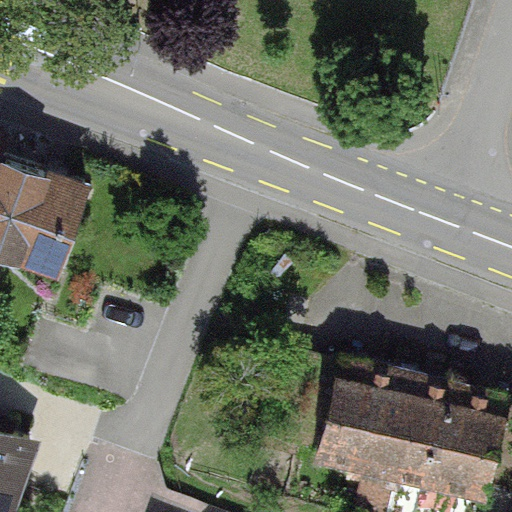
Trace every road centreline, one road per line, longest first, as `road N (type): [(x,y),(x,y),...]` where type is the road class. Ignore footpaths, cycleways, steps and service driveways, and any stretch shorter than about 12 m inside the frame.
road 1 (secondary): [(0,49),(441,222)]
road 2 (residential): [(441,222),(511,29)]
